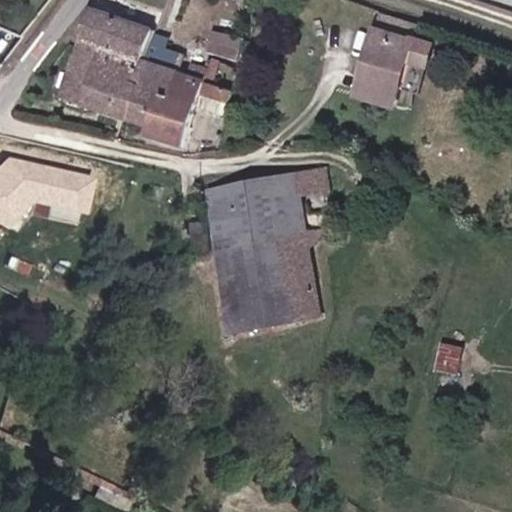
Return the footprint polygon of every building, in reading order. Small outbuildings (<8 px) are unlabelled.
[(147,49),(157,17),(119,3),(103,32),(107,34),(147,49)] [(213,23),(207,42),(222,47),(227,28),(213,23)] [(155,128),(186,137),(200,94),(140,71),(147,49),(107,34),(82,109),(96,114),(101,100),(158,118),(155,128)] [(388,38),(369,100),(407,112),(425,51),(388,38)] [(200,94),(213,98),(223,66),(187,53),(184,62),(147,49),(140,71),(200,94)] [(0,221),(11,229),(41,188),(2,160),(0,162),(0,221)] [(305,231),(335,228),(328,180),(326,167),(209,183),(217,242),(260,237),(305,231)] [(317,313),(305,231),(260,237),(277,319),(317,313)] [(260,237),(217,242),(230,325),(277,319),(260,237)] [(439,368),(464,374),(471,347),(445,341),(439,368)] [(347,375),(330,378),(333,392),(350,389),(347,375)]
